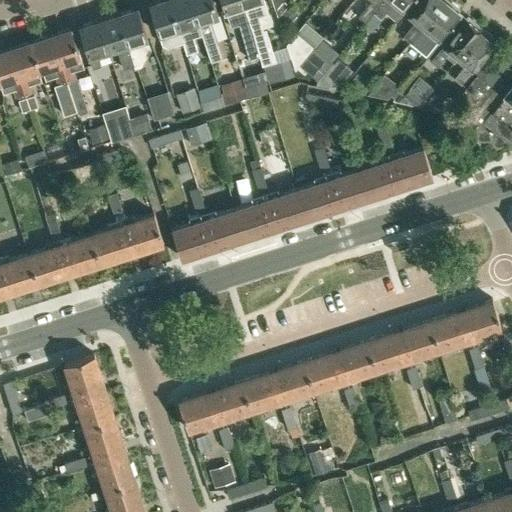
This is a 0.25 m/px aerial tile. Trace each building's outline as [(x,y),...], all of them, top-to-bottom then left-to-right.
[(183,42),(169,0),(159,0),(149,3),(160,37),(162,44),(168,47),(175,45),(183,42)] [(192,36),(201,34),(190,0),(169,0),(183,42),(186,50),(196,47),(192,36)] [(213,0),(190,0),(201,34),(212,68),(224,64),(209,18),(218,16),(213,0)] [(221,0),(225,10),(230,26),(239,23),(250,58),(260,55),(251,26),(242,0),(221,0)] [(242,0),(251,26),(260,55),(263,64),(276,60),(266,29),(263,31),(256,11),(267,7),(264,0),(242,0)] [(291,0),(272,0),(278,16),(291,0)] [(370,0),(358,15),(366,21),(383,0),(370,0)] [(395,17),(408,0),(383,0),(366,21),(368,23),(377,23),(382,17),(387,10),(395,17)] [(403,36),(410,41),(444,0),(418,0),(409,12),(417,18),(403,36)] [(432,44),(439,36),(460,12),(458,10),(460,9),(451,2),(450,4),(445,0),(444,0),(410,41),(417,47),(423,40),(428,44),(432,44)] [(289,5),(278,17),(288,25),(299,13),(289,5)] [(117,14),(133,65),(134,68),(140,67),(150,49),(137,7),(117,14)] [(98,19),(109,53),(118,51),(124,68),(133,65),(117,14),(98,19)] [(451,63),(457,55),(482,27),(473,19),(471,21),(466,17),(452,33),(431,58),(437,63),(443,56),(451,63)] [(98,57),(109,53),(98,19),(78,26),(92,68),(100,65),(98,57)] [(459,83),(490,49),(495,43),(490,39),(492,36),(482,27),(457,55),(464,62),(451,76),(459,83)] [(53,34),(78,110),(78,111),(87,108),(73,71),(84,67),(71,28),(53,34)] [(286,44),(291,57),(295,70),(315,47),(297,31),(286,44)] [(56,76),(59,83),(55,84),(65,114),(78,110),(53,34),(33,40),(46,80),(56,76)] [(29,42),(11,48),(26,93),(33,91),(31,84),(41,80),(38,70),(29,42)] [(299,83),(313,85),(332,62),(315,47),(295,70),(297,75),(299,83)] [(11,48),(0,50),(0,82),(3,92),(14,89),(16,96),(26,93),(11,48)] [(459,96),(474,108),(461,123),(474,132),(478,144),(485,142),(496,151),(506,140),(510,144),(511,142),(511,54),(506,50),(494,64),(491,68),(485,63),(459,96)] [(297,75),(295,70),(291,57),(265,65),(271,83),(297,75)] [(333,62),(332,62),(313,85),(328,87),(332,81),(339,86),(353,69),(337,57),(333,62)] [(356,73),(347,84),(366,94),(372,86),(356,73)] [(390,94),(394,97),(400,92),(402,88),(384,73),(367,94),(387,98),(390,94)] [(242,77),(221,84),(223,91),(227,103),(248,97),(245,85),(242,77)] [(245,85),(248,97),(268,91),(265,79),(245,85)] [(403,94),(400,92),(394,97),(392,100),(413,104),(414,103),(418,106),(427,95),(412,83),(403,94)] [(176,93),(182,112),(200,106),(193,87),(176,93)] [(325,105),(337,108),(339,98),(306,91),(304,102),(310,103),(314,115),(327,111),(325,105)] [(219,92),(199,98),(204,111),(223,104),(219,92)] [(151,98),(157,117),(174,112),(168,93),(151,98)] [(26,96),(30,108),(38,106),(34,94),(26,96)] [(30,108),(26,96),(18,99),(22,111),(30,108)] [(434,105),(444,112),(451,103),(441,96),(434,105)] [(112,140),(135,133),(130,117),(126,107),(119,109),(123,119),(107,124),(112,140)] [(147,112),(130,117),(135,133),(152,128),(147,112)] [(373,119),(383,149),(392,146),(383,116),(373,119)] [(206,119),(185,126),(190,142),(211,135),(206,119)] [(182,137),(180,128),(147,138),(151,147),(153,146),(182,137)] [(85,135),(77,137),(80,150),(89,148),(85,135)] [(64,142),(43,150),(47,161),(68,154),(64,142)] [(314,148),(320,168),(329,166),(323,146),(314,148)] [(371,196),(434,176),(424,146),(361,167),(371,196)] [(100,152),(103,162),(118,158),(116,148),(100,152)] [(18,158),(3,162),(6,173),(21,169),(18,158)] [(75,166),(76,167),(79,180),(82,189),(99,184),(92,161),(91,162),(75,166)] [(186,161),(177,164),(182,180),(191,178),(186,161)] [(252,169),(258,189),(267,186),(261,166),(252,169)] [(308,216),(371,196),(361,167),(298,187),(308,216)] [(204,206),(198,187),(189,189),(195,209),(204,206)] [(245,237),(308,216),(298,187),(236,207),(245,237)] [(108,194),(114,214),(123,211),(116,191),(108,194)] [(245,237),(236,207),(172,228),(182,257),(245,237)] [(45,214),(51,235),(60,232),(54,211),(45,214)] [(155,213),(93,232),(102,262),(164,242),(155,213)] [(39,283),(102,262),(93,232),(30,252),(39,283)] [(0,262),(0,294),(39,283),(30,252),(0,262)] [(493,298),(465,306),(430,318),(440,348),(502,327),(493,298)] [(377,368),(440,348),(430,318),(367,338),(377,368)] [(315,388),(377,368),(367,338),(305,358),(315,388)] [(469,349),(472,358),(475,368),(484,365),(478,346),(469,349)] [(114,416),(108,395),(94,352),(65,362),(85,425),(114,416)] [(305,358),(242,378),(252,408),(315,388),(305,358)] [(406,368),(409,379),(412,388),(421,385),(418,375),(416,365),(406,368)] [(187,429),(252,408),(242,378),(178,399),(187,429)] [(12,379),(4,382),(13,412),(22,409),(20,403),(19,400),(18,396),(16,391),(12,379)] [(344,389),(347,398),(350,407),(359,404),(353,386),(344,389)] [(65,392),(55,396),(45,399),(47,407),(68,401),(65,392)] [(438,397),(445,421),(457,418),(450,394),(438,397)] [(470,418),(480,415),(508,406),(506,397),(467,410),(470,418)] [(281,408),(284,418),(287,428),(296,425),(290,405),(281,408)] [(134,477),(114,416),(85,425),(73,429),(77,441),(89,437),(105,487),(134,477)] [(511,422),(475,434),(478,443),(511,431),(511,422)] [(219,429),(222,438),(225,448),(234,444),(228,425),(219,429)] [(322,447),(309,451),(315,473),(328,470),(322,447)] [(60,470),(67,468),(67,470),(87,463),(85,455),(58,464),(60,470)] [(231,467),(210,474),(215,487),(235,480),(231,467)] [(145,511),(134,477),(105,487),(113,511),(145,511)] [(264,477),(226,489),(229,498),(267,485),(264,477)] [(441,480),(444,489),(447,498),(457,495),(450,477),(441,480)] [(6,485),(0,487),(0,499),(20,490),(15,481),(6,485)] [(30,492),(34,501),(38,510),(50,504),(41,486),(30,492)] [(511,511),(511,488),(487,497),(492,511),(511,511)] [(393,511),(391,506),(388,497),(379,500),(382,511),(393,511)] [(492,511),(487,497),(440,511),(492,511)] [(272,501),(244,510),(238,511),(267,511),(275,510),(272,501)]
